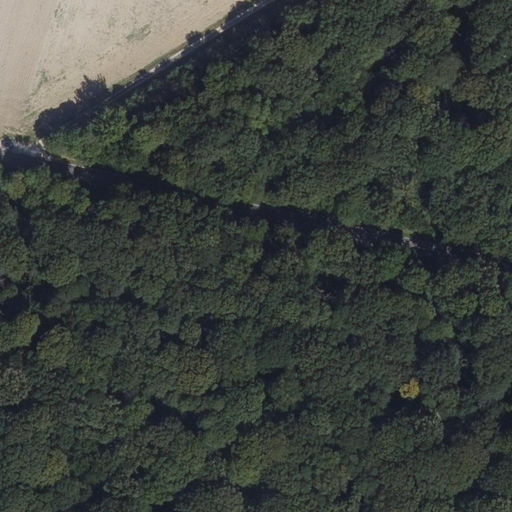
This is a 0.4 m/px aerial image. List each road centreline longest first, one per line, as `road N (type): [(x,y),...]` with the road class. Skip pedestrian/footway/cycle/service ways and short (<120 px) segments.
road 1 (tertiary): [(511,277),(167,207),(0,156)]
road 2 (track): [(277,0),(17,160)]
